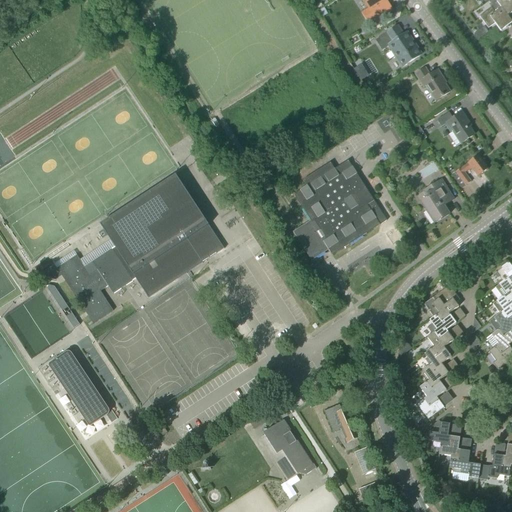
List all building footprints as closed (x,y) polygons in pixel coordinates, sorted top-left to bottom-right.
[(391,9),(384,0),(363,0),(372,13),(368,15),(373,21),(391,9)] [(511,0),(499,0),(497,1),(502,7),(508,16),(511,12),(511,0)] [(324,7),(318,11),(322,17),(328,14),(324,7)] [(502,7),(496,12),(492,7),(480,16),(489,28),(495,23),(501,31),(511,22),(511,20),(508,16),(502,7)] [(389,45),(403,67),(421,55),(407,33),(403,36),(397,27),(376,40),(382,49),(389,45)] [(479,30),(474,34),(476,37),(478,40),(483,36),(481,33),(479,30)] [(362,80),(378,70),(371,58),(355,68),(362,80)] [(426,87),(436,101),(449,92),(441,80),(443,79),(437,70),(429,75),(425,69),(415,75),(424,88),(426,87)] [(451,121),(457,130),(448,135),(456,147),(474,135),(465,122),(467,121),(462,113),(453,119),(449,113),(436,121),(441,128),(451,121)] [(422,126),(425,132),(433,127),(429,121),(422,126)] [(10,159),(16,156),(11,147),(5,150),(10,159)] [(456,172),(458,174),(466,185),(466,186),(471,182),(465,173),(471,168),(478,177),(488,170),(478,156),(456,172)] [(293,232),(312,261),(329,250),(332,256),(387,221),(348,161),(335,169),(331,163),(303,180),(307,186),(294,194),(311,221),(293,232)] [(121,263),(133,282),(136,279),(149,298),(224,249),(222,250),(207,227),(209,226),(175,174),(99,223),(111,241),(115,247),(112,249),(121,263)] [(466,185),(458,174),(453,178),(462,189),(466,185)] [(420,203),(434,225),(449,215),(444,206),(454,200),(442,180),(431,187),(435,194),(430,197),(429,196),(426,198),(427,199),(420,203)] [(115,247),(111,241),(80,261),(85,267),(112,249),(115,247)] [(77,256),(57,269),(62,276),(65,281),(75,297),(103,278),(101,276),(121,263),(112,249),(85,267),(80,261),(77,256)] [(54,264),(55,265),(57,269),(77,256),(74,251),(54,264)] [(509,277),(506,279),(511,286),(511,285),(511,260),(502,268),(509,277)] [(103,278),(75,297),(85,312),(88,316),(93,324),(113,311),(100,292),(108,286),(113,294),(133,282),(121,263),(101,276),(103,278)] [(55,281),(62,276),(57,269),(55,265),(38,276),(55,281)] [(495,288),(502,297),(504,296),(509,303),(511,301),(511,285),(511,286),(506,279),(495,288)] [(80,325),(55,287),(50,286),(47,288),(74,329),(80,325)] [(450,286),(433,298),(436,302),(440,299),(445,306),(454,299),(456,303),(460,300),(450,286)] [(504,296),(502,297),(493,305),(500,314),(501,313),(507,320),(511,316),(511,301),(509,303),(504,296)] [(436,302),(433,298),(424,305),(434,318),(437,316),(442,323),(451,316),(450,314),(459,307),(456,303),(454,299),(445,306),(440,299),(436,302)] [(501,313),(500,314),(489,322),(497,332),(499,330),(504,337),(511,330),(511,328),(511,316),(507,320),(501,313)] [(428,329),(432,334),(435,332),(440,339),(449,332),(447,331),(457,323),(451,316),(442,323),(437,316),(434,318),(430,321),(432,324),(429,326),(428,329)] [(451,330),(457,338),(464,333),(459,325),(451,330)] [(511,342),(511,330),(504,337),(499,330),(497,332),(487,339),(494,349),(496,347),(502,354),(511,347),(509,345),(511,342)] [(435,347),(432,349),(437,356),(446,349),(445,347),(455,340),(449,332),(440,339),(435,332),(432,334),(427,338),(435,347)] [(471,340),(470,351),(471,350),(476,346),(480,344),(475,337),(471,340)] [(398,356),(398,359),(399,358),(405,354),(411,350),(404,340),(401,343),(399,347),(398,356)] [(511,358),(511,348),(511,347),(502,354),(496,347),(494,349),(489,352),(496,361),(494,363),(499,371),(497,372),(499,375),(497,376),(501,381),(511,372),(511,368),(507,362),(511,358)] [(437,356),(432,349),(425,354),(428,358),(425,360),(429,366),(435,373),(443,367),(444,366),(442,364),(452,357),(446,349),(437,356)] [(109,410),(109,409),(72,354),(71,353),(70,352),(68,352),(67,352),(66,353),(50,363),(49,364),(49,365),(49,366),(49,367),(64,390),(68,387),(85,413),(82,416),(88,425),(88,426),(89,426),(90,426),(91,426),(92,426),(107,415),(108,414),(109,413),(109,412),(109,410)] [(405,354),(399,358),(403,363),(408,359),(405,354)] [(430,381),(427,383),(433,390),(441,383),(440,381),(449,374),(444,366),(443,367),(435,373),(429,366),(422,371),(430,381)] [(53,390),(59,386),(51,373),(45,377),(53,390)] [(433,390),(427,383),(420,388),(427,397),(424,400),(429,407),(439,400),(437,398),(447,390),(441,383),(433,390)] [(445,406),(454,400),(448,391),(439,397),(445,406)] [(445,407),(439,400),(429,407),(424,400),(417,405),(429,419),(445,407)] [(341,429),(347,443),(361,437),(349,409),(343,412),(340,405),(324,412),(333,433),(341,429)] [(507,421),(511,417),(511,406),(502,413),(507,421)] [(423,421),(415,426),(418,430),(426,424),(423,421)] [(285,423),(278,427),(260,438),(288,481),(300,474),(306,476),(316,469),(308,456),(306,457),(285,423)] [(441,443),(441,447),(450,448),(451,437),(449,436),(451,425),(441,423),(440,428),(439,434),(431,433),(430,441),(441,443)] [(451,457),(451,460),(460,462),(461,450),(459,450),(461,438),(451,437),(450,448),(441,447),(440,455),(451,457)] [(507,457),(504,456),(503,468),(511,469),(511,465),(511,445),(508,445),(507,457)] [(355,453),(364,475),(375,470),(366,448),(355,453)] [(460,462),(451,460),(450,469),(454,469),(453,473),(469,475),(469,478),(470,478),(469,483),(478,484),(478,479),(479,479),(480,465),(469,464),(471,452),(469,452),(461,450),(460,462)] [(493,467),(480,465),(479,479),(488,481),(489,478),(498,479),(498,476),(510,477),(511,469),(503,468),(504,456),(494,455),(493,467)] [(364,502),(386,493),(381,481),(359,490),(364,502)]
